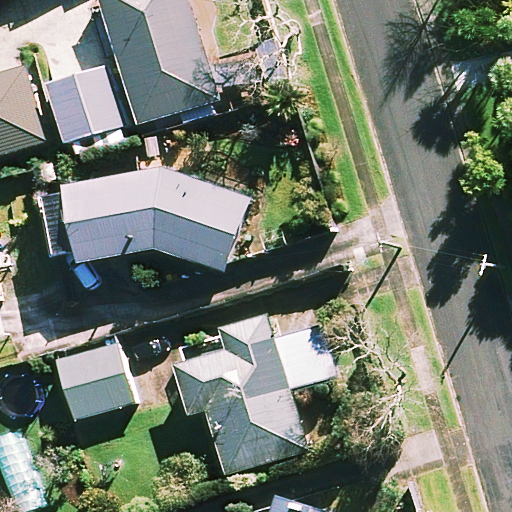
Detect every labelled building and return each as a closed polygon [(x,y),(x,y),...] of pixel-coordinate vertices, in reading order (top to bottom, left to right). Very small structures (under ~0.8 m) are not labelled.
[(226,109),(190,0),(104,0),(146,134),(226,109)] [(0,163),(53,147),(29,72),(0,81),(0,163)] [(131,136),(113,76),(56,93),(74,152),(131,136)] [(168,179),(54,206),(68,280),(166,261),(233,283),(257,208),(168,179)] [(0,345),(9,343),(0,296),(0,345)] [(282,350),(274,326),(233,340),(239,361),(188,377),(203,425),(218,420),(238,483),(314,459),(295,397),(342,382),(327,336),(282,350)] [(141,410),(122,351),(65,370),(84,428),(141,410)]
